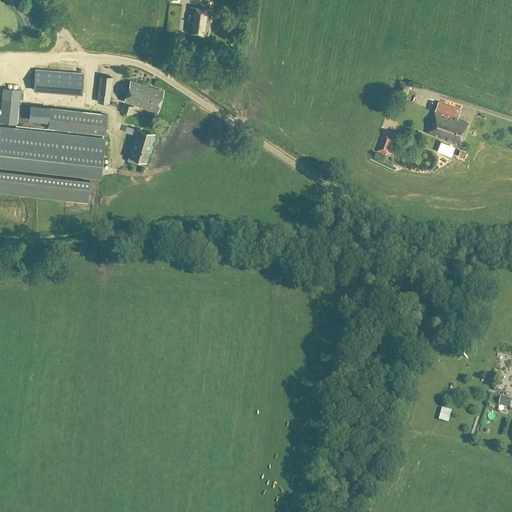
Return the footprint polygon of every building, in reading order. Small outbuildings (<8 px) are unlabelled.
[(190,7),(188,34),(209,36),(211,9),(190,7)] [(100,76),(97,103),(109,104),(111,77),(100,76)] [(84,95),(84,83),(37,80),(36,92),(84,95)] [(163,92),(130,82),(124,102),(157,112),(163,92)] [(3,88),(0,112),(0,122),(16,125),(21,90),(3,88)] [(457,120),(460,111),(438,103),(427,133),(460,145),(468,124),(457,120)] [(121,112),(131,115),(133,107),(123,105),(121,112)] [(30,109),(29,118),(28,125),(105,134),(107,115),(30,106),(30,109)] [(127,157),(146,162),(154,135),(135,129),(127,157)] [(0,132),(0,134),(0,164),(100,176),(104,145),(0,132)] [(393,138),(384,134),(378,149),(387,152),(390,145),(393,138)] [(94,187),(0,176),(0,196),(91,207),(94,187)] [(510,408),(511,402),(511,399),(501,397),(498,405),(510,408)]
